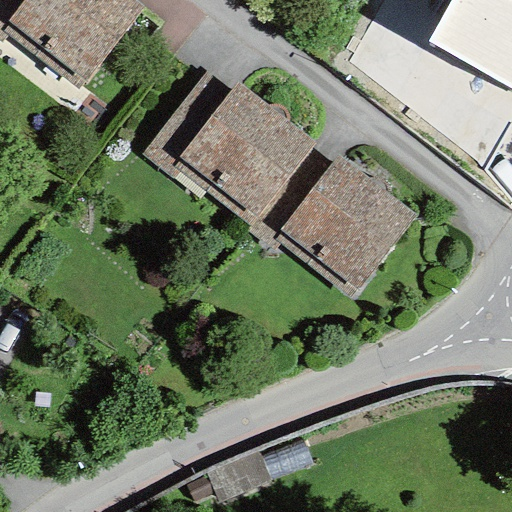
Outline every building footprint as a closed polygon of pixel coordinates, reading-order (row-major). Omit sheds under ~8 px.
[(23,0),(0,0),(0,44),(7,35),(3,32),(9,23),(7,21),(23,0)] [(144,9),(131,0),(23,0),(7,21),(9,23),(3,32),(7,35),(78,90),(83,83),(85,84),(144,9)] [(417,39),(441,0),(380,0),(373,11),(417,39)] [(511,0),(450,0),(427,42),(511,91),(511,0)] [(229,91),(204,72),(140,156),(171,180),(178,170),(174,167),(179,160),(177,159),(229,91)] [(314,143),(237,82),(229,91),(177,159),(179,160),(174,167),(178,170),(249,226),(309,149),(314,143)] [(329,165),(309,149),(249,226),(245,231),(272,252),(278,245),(273,242),(280,233),(277,230),(329,165)] [(415,216),(337,154),(329,165),(277,230),(280,233),(273,242),(278,245),(348,301),(415,216)]
